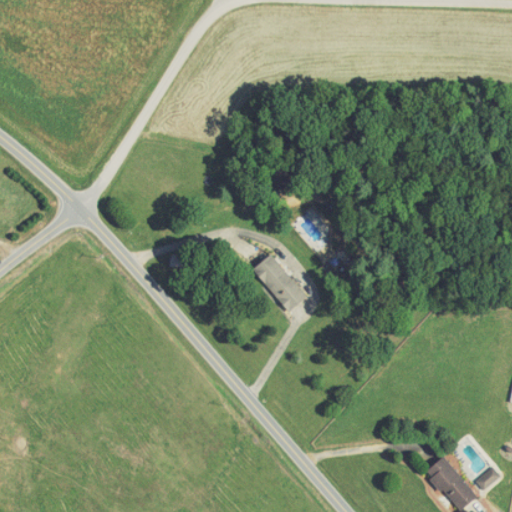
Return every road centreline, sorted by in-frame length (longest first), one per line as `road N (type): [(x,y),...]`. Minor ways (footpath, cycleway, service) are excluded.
road 1 (residential): [(342,511),(67,201)]
road 2 (residential): [(67,201),(183,26),(209,0)]
